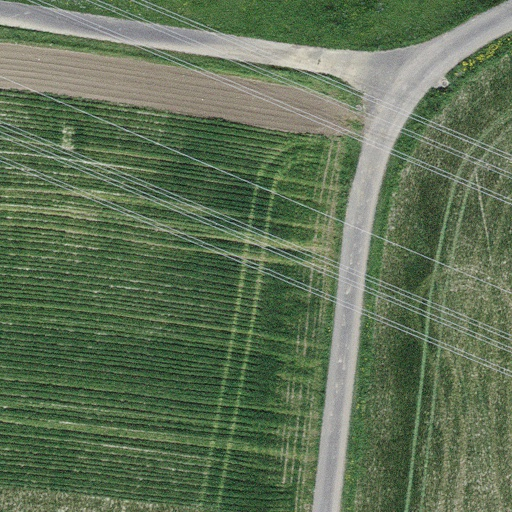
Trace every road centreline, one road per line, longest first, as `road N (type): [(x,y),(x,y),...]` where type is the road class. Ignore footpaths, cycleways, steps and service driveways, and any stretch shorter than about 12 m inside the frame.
road 1 (residential): [(322,511),(359,213),(382,109),(398,79),(420,62),(511,21)]
road 2 (track): [(398,79),(0,10)]
